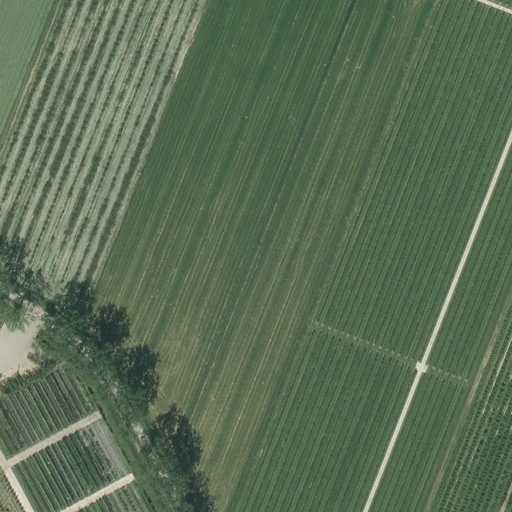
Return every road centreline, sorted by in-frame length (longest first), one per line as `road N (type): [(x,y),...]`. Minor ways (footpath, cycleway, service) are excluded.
road 1 (track): [(511,133),(364,511)]
road 2 (unclassified): [(169,511),(96,385),(66,351),(0,303)]
